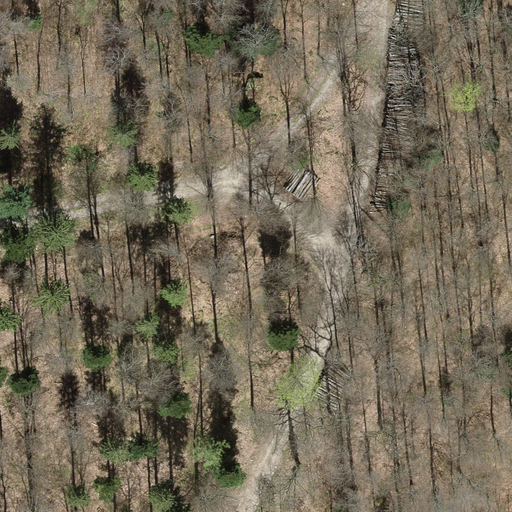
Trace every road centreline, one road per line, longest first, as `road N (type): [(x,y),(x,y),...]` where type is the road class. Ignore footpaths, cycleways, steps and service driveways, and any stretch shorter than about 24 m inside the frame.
road 1 (track): [(242,511),(289,437),(375,175),(383,0)]
road 2 (track): [(0,226),(115,205),(246,166),(296,134),(379,0)]
road 3 (track): [(343,285),(327,224),(246,166)]
